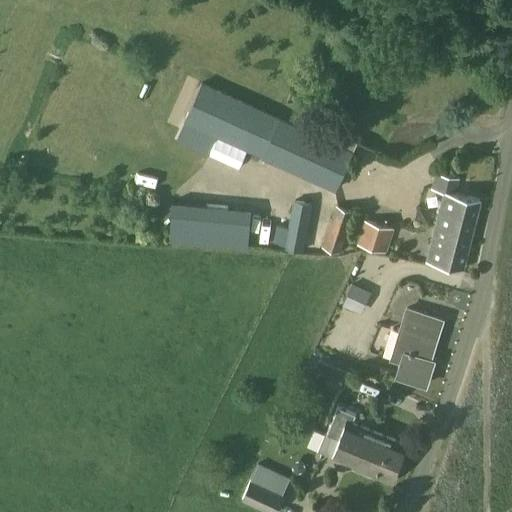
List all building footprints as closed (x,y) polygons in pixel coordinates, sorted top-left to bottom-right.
[(179,126),(200,79),(190,75),(169,121),(179,126)] [(336,189),(352,150),(280,117),(203,81),(185,119),(336,189)] [(464,268),(482,199),(456,192),(460,177),(437,171),(433,187),(446,190),(428,258),(464,268)] [(248,248),(252,207),(174,199),(169,241),(248,248)] [(304,251),(313,204),(294,200),(285,247),(304,251)] [(340,252),(354,211),(337,205),(322,245),(340,252)] [(386,252),(394,228),(365,219),(358,244),(386,252)] [(362,311),(371,288),(352,280),(342,303),(362,311)] [(430,359),(442,319),(408,308),(393,357),(402,361),(398,375),(426,383),(433,360),(430,359)] [(340,387),(347,370),(324,361),(316,378),(340,387)] [(348,419),(340,439),(360,447),(361,444),(400,460),(407,444),(348,419)] [(360,447),(340,439),(332,456),(392,481),(400,460),(361,444),(360,447)] [(276,511),(285,495),(278,491),(251,476),(242,498),(271,511),(276,511)]
